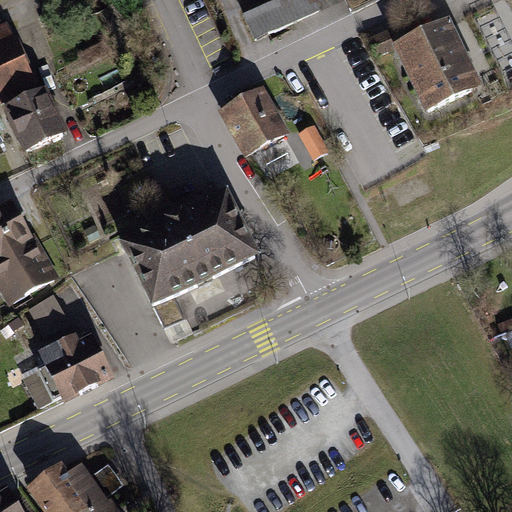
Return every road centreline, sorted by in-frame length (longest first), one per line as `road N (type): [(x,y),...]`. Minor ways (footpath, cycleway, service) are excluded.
road 1 (tertiary): [(0,466),(319,311)]
road 2 (residential): [(189,98),(319,311)]
road 3 (residential): [(189,98),(413,0)]
road 4 (tertiary): [(319,311),(511,216)]
road 5 (residential): [(0,192),(189,98)]
